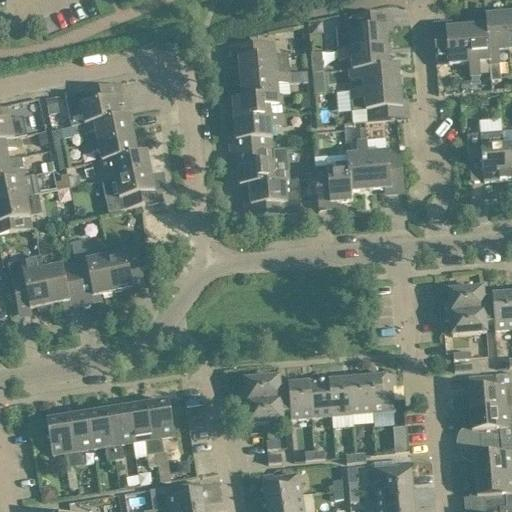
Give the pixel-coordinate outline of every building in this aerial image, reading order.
[(338,52),(338,53),(387,49),(384,16),(348,19),(350,33),(337,34),(338,52)] [(486,27),(489,63),(491,83),(501,82),(498,53),(509,52),(506,16),(485,18),(486,27)] [(456,66),(468,65),(465,29),(445,31),(444,23),(433,24),(436,68),(456,66)] [(479,64),(489,63),(486,27),(465,29),(468,65),(470,78),(480,77),(479,64)] [(239,66),(240,80),(289,76),(288,56),(275,58),(275,57),(274,57),(273,45),(230,48),(231,60),(239,59),(239,66)] [(352,61),(352,71),(353,72),(398,68),(389,69),(387,49),(338,53),(338,63),(352,61)] [(310,55),(312,75),(323,74),(321,54),(310,55)] [(363,81),(364,91),(364,92),(400,89),(398,68),(353,72),(352,71),(349,72),(350,82),(363,81)] [(323,74),(312,75),(314,96),(329,95),(327,74),(323,74)] [(240,80),(242,100),(278,97),(277,87),(307,85),(307,75),(289,76),(240,80)] [(71,129),(81,127),(120,119),(116,100),(113,88),(65,97),(71,129)] [(364,92),(364,91),(351,92),(353,126),(403,122),(410,122),(409,109),(402,110),(401,102),(400,89),(364,92)] [(309,111),(308,95),(300,97),(301,112),(309,111)] [(232,101),(234,121),(270,118),(269,108),(282,107),(282,97),(278,97),(242,100),(232,101)] [(55,99),(46,101),(49,117),(59,115),(55,99)] [(0,110),(0,143),(14,141),(14,140),(17,140),(27,138),(23,119),(9,121),(7,109),(0,110)] [(85,146),(85,147),(133,137),(129,117),(120,119),(81,127),(83,137),(96,134),(98,144),(85,146)] [(227,144),(228,155),(237,155),(249,154),(273,152),(272,140),(271,129),(284,128),(283,117),(270,118),(234,121),(236,143),(227,144)] [(346,158),(347,167),(349,194),(351,194),(371,192),(368,156),(367,143),(366,143),(365,130),(356,131),(358,157),(346,158)] [(52,133),(56,152),(65,151),(61,132),(52,133)] [(511,133),(502,134),(503,148),(506,183),(511,182),(511,133)] [(48,145),(46,134),(38,136),(40,147),(48,145)] [(503,148),(502,134),(480,136),(467,137),(469,164),(482,163),(483,184),(506,183),(503,148)] [(100,154),(102,163),(102,164),(137,156),(133,137),(85,147),(87,156),(100,154)] [(0,163),(8,162),(7,152),(19,150),(17,140),(14,140),(14,141),(0,143),(0,163)] [(65,151),(56,152),(60,172),(69,170),(65,151)] [(239,188),(249,187),(285,184),(289,184),(288,174),(275,175),(274,164),(273,152),(249,154),(237,155),(228,155),(229,167),(238,166),(239,188)] [(380,155),(368,156),(371,192),(391,190),(392,197),(404,196),(403,189),(400,153),(380,155)] [(115,180),(115,181),(150,174),(146,154),(137,156),(102,164),(102,163),(91,165),(93,171),(96,174),(100,173),(102,183),(115,180)] [(0,184),(22,180),(22,181),(25,180),(25,179),(23,170),(21,159),(19,160),(8,162),(0,163),(0,184)] [(349,194),(347,167),(327,169),(315,170),(318,213),(330,212),(330,205),(351,203),(351,194),(349,194)] [(150,174),(115,181),(102,184),(109,215),(122,213),(125,212),(144,208),(157,206),(154,194),(150,174)] [(67,176),(60,178),(58,178),(61,192),(70,190),(67,176)] [(0,184),(0,204),(26,199),(26,200),(39,197),(37,187),(35,177),(25,179),(25,180),(22,181),(22,180),(0,184)] [(78,178),(69,179),(71,189),(80,187),(78,178)] [(289,184),(249,187),(251,208),(263,207),(264,219),(301,216),(298,183),(289,184)] [(26,199),(0,204),(0,237),(32,231),(30,219),(43,216),(39,197),(26,200),(26,199)] [(81,243),(70,245),(74,266),(86,263),(83,250),(81,243)] [(103,249),(106,259),(113,294),(145,288),(138,253),(126,255),(124,245),(103,249)] [(50,307),(43,272),(40,259),(20,263),(20,264),(8,267),(11,284),(12,284),(18,314),(36,310),(38,313),(48,311),(48,308),(50,307)] [(86,263),(74,266),(81,301),(113,294),(106,259),(86,263)] [(74,266),(43,272),(50,307),(81,301),(74,266)] [(494,325),(492,300),(483,300),(483,290),(448,293),(452,338),(486,335),(486,326),(494,325)] [(511,295),(491,297),(492,300),(494,325),(495,333),(511,331),(511,295)] [(453,356),(453,362),(471,361),(470,354),(453,356)] [(468,392),(470,413),(511,409),(511,376),(493,378),(468,380),(469,392),(468,392)] [(395,378),(370,380),(373,416),(394,414),(392,389),(396,389),(395,387),(391,388),(391,379),(395,379),(395,378)] [(290,414),(288,389),(280,389),(279,379),(244,382),(248,427),(283,424),(282,415),(290,414)] [(370,380),(349,382),(352,417),(373,416),(370,380)] [(349,382),(329,383),(332,419),(352,417),(349,382)] [(329,383),(308,385),(311,421),(332,419),(329,383)] [(288,387),(288,389),(290,414),(291,422),(311,421),(308,385),(288,387)] [(169,403),(148,406),(155,455),(163,454),(161,441),(174,439),(169,403)] [(128,410),(133,445),(135,459),(148,457),(150,469),(157,468),(155,455),(148,406),(128,410)] [(478,433),(479,445),(511,442),(511,409),(470,413),(471,434),(478,433)] [(128,410),(107,413),(115,462),(123,461),(121,447),(133,445),(128,410)] [(107,413),(87,416),(93,452),(105,450),(108,463),(115,462),(107,413)] [(87,416),(67,419),(75,468),(83,467),(81,454),(93,452),(87,416)] [(75,468),(67,419),(46,422),(52,458),(65,456),(67,470),(75,468)] [(395,456),(409,455),(407,429),(393,430),(395,456)] [(473,457),(475,478),(511,475),(511,442),(479,445),(480,457),(473,457)] [(324,453),(314,454),(315,463),(325,462),(324,453)] [(315,463),(314,454),(305,455),(305,464),(315,463)] [(365,456),(356,457),(356,465),(366,465),(365,456)] [(356,465),(356,457),(346,457),(347,466),(356,465)] [(374,472),(376,493),(412,490),(410,465),(409,465),(409,469),(401,470),(400,466),(399,466),(399,470),(374,472)] [(168,466),(157,468),(160,485),(171,484),(168,466)] [(483,499),(484,510),(506,509),(505,497),(511,496),(511,484),(511,475),(475,478),(477,499),(483,499)] [(262,479),(266,504),(301,498),(298,477),(273,481),(273,478),(271,478),(272,482),(264,483),(263,479),(262,479)] [(138,478),(127,480),(128,488),(140,486),(138,478)] [(333,484),(334,493),(343,493),(342,483),(333,484)] [(348,485),(349,495),(358,494),(357,484),(348,485)] [(57,500),(56,493),(48,486),(41,488),(43,503),(57,500)] [(376,493),(377,511),(391,511),(414,510),(412,490),(376,493)] [(166,511),(204,511),(201,493),(166,499),(168,511),(166,511)] [(343,493),(334,493),(335,503),(343,502),(343,493)] [(358,494),(349,495),(350,505),(358,504),(358,494)] [(266,504),(267,511),(303,511),(301,498),(266,504)]
